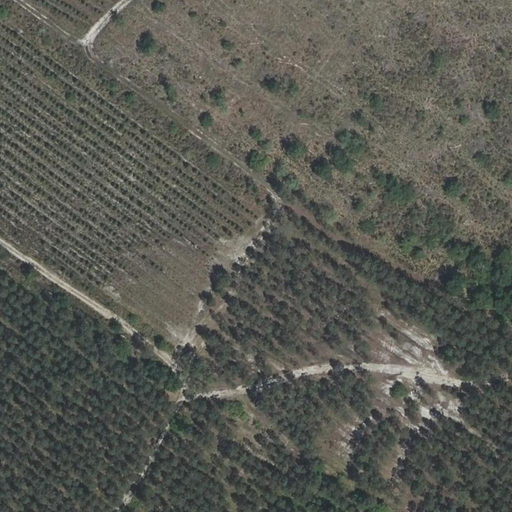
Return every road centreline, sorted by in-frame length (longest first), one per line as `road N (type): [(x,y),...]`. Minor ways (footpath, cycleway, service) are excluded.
road 1 (track): [(118,511),(177,411),(183,392),(174,363),(0,239)]
road 2 (track): [(183,392),(218,396),(324,366),(416,367),(461,385),(511,372)]
